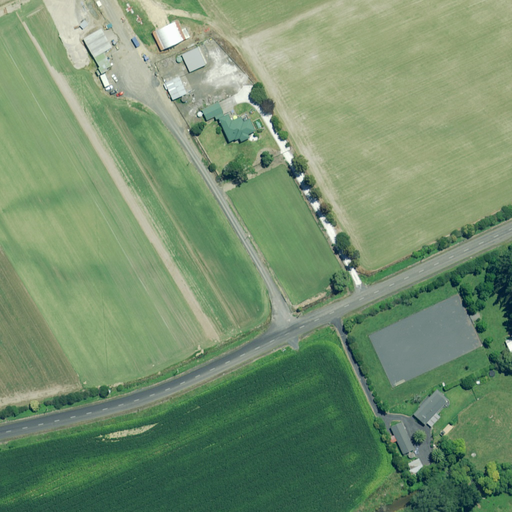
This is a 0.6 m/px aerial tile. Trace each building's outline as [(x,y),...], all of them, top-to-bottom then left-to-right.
[(131,33),(121,16),(117,18),(127,35),(131,33)] [(112,48),(101,29),(83,39),(100,69),(96,70),(99,75),(104,73),(103,72),(111,68),(103,52),(112,48)] [(206,65),(198,48),(182,55),(190,72),(206,65)] [(105,74),(101,76),(105,87),(109,86),(105,74)] [(187,94),(179,77),(165,84),(173,100),(187,94)] [(223,112),(219,103),(202,111),(207,120),(214,116),(216,120),(219,119),(229,142),(239,138),(241,142),(249,138),(248,135),(255,131),(250,119),(243,122),(241,117),(231,121),(227,111),(223,112)] [(448,401),(436,390),(413,415),(425,425),(426,424),(430,427),(440,417),(436,414),(448,401)] [(414,450),(401,423),(391,428),(394,436),(389,438),(391,444),(397,441),(403,455),(414,450)] [(425,472),(419,459),(407,464),(413,477),(425,472)]
